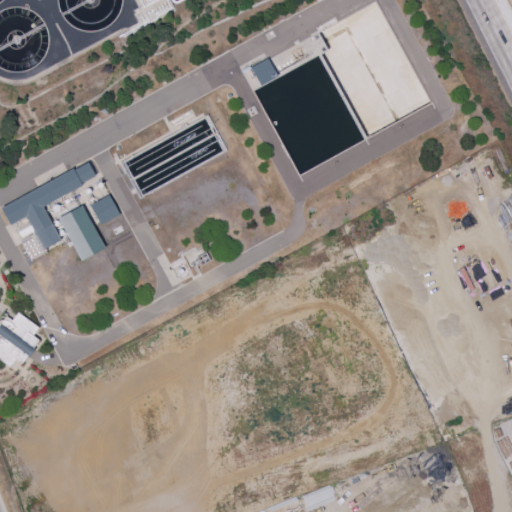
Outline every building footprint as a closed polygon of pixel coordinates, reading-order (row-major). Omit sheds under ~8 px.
[(56,0),(56,2),(59,13),(66,22),(74,29),(85,32),(96,32),(106,28),(115,22),(121,12),(124,1),(123,0),(56,0)] [(8,73),(0,69),(0,10),(4,8),(16,6),(28,8),(38,14),(46,23),(50,34),(50,46),(46,57),(38,66),(29,71),(19,74),(8,73)] [(0,209),(0,207),(72,169),(73,171),(87,163),(94,176),(80,184),(81,187),(43,207),(62,241),(43,252),(25,218),(9,226),(0,209)] [(89,206),(108,196),(119,216),(100,226),(89,206)] [(57,219),(81,206),(105,249),(81,262),(57,219)] [(19,363),(36,340),(31,336),(37,328),(16,312),(10,320),(5,315),(0,321),(0,362),(7,368),(14,359),(19,363)]
